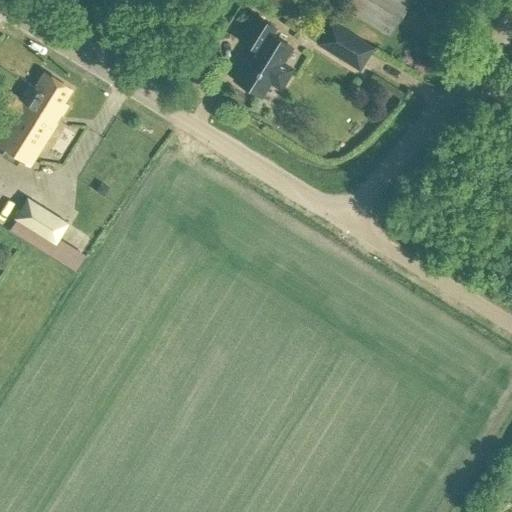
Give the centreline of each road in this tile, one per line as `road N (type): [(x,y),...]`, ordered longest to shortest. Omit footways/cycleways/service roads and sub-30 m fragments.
road 1 (unclassified): [(348,223),(0,7)]
road 2 (unclassified): [(348,223),(511,25)]
road 3 (unclassified): [(511,325),(348,223)]
